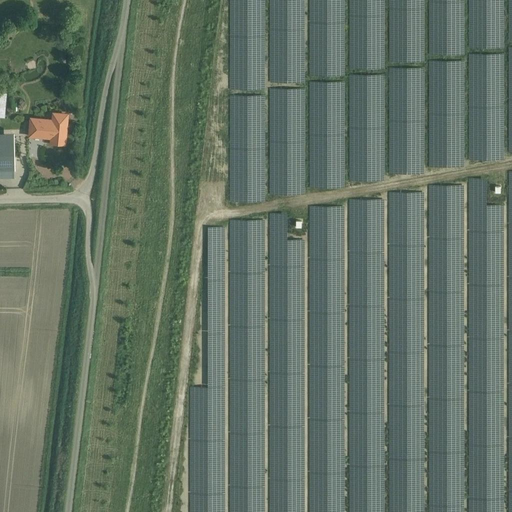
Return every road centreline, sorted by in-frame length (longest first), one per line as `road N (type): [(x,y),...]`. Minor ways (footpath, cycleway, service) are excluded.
road 1 (unclassified): [(92,304),(122,43)]
road 2 (unclassified): [(67,511),(92,304)]
road 3 (unclassified): [(122,43),(82,201)]
